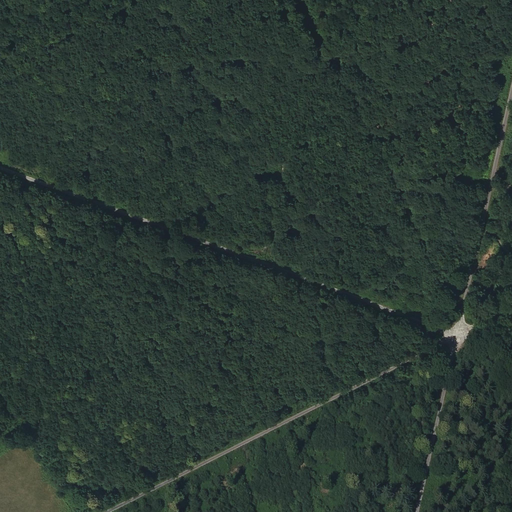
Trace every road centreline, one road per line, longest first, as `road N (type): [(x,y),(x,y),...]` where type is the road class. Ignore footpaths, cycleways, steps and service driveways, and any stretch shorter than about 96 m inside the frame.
road 1 (track): [(0,166),(461,331)]
road 2 (track): [(107,511),(461,331)]
road 3 (track): [(461,331),(511,93)]
road 4 (track): [(461,331),(418,511)]
